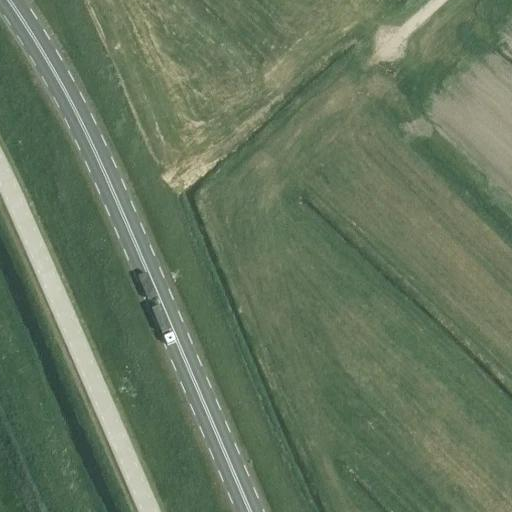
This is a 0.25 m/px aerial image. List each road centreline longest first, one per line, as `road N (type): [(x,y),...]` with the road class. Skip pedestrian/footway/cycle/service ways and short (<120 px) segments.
road 1 (primary): [(248,511),(98,162),(6,0)]
road 2 (unclassified): [(148,511),(0,174)]
road 3 (track): [(276,186),(398,36)]
